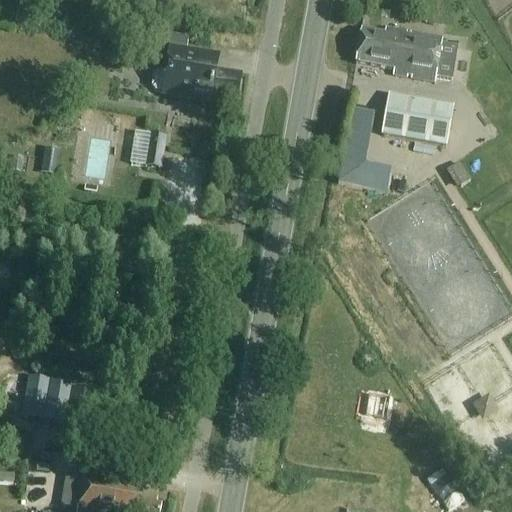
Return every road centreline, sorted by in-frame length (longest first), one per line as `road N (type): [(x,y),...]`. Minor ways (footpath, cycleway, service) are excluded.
road 1 (secondary): [(230,511),(320,0)]
road 2 (unclassified): [(277,0),(188,511)]
